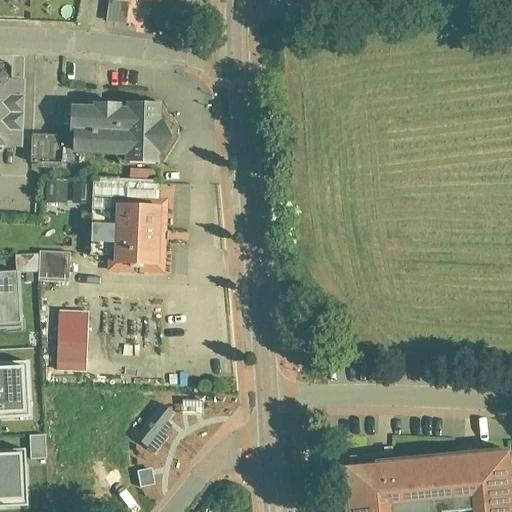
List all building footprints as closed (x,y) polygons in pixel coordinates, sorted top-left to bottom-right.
[(28,80),(0,79),(0,146),(26,147),(28,80)] [(165,165),(168,104),(82,100),(79,161),(165,165)] [(136,184),(102,183),(101,218),(132,219),(131,260),(110,259),(109,279),(175,281),(177,176),(136,174),(136,184)] [(68,205),(68,181),(47,181),(46,205),(68,205)] [(14,272),(36,272),(36,283),(69,283),(69,254),(14,254),(14,272)] [(20,277),(0,277),(0,331),(22,331),(20,277)] [(0,422),(21,422),(20,411),(29,411),(29,367),(0,367),(0,422)] [(46,436),(28,437),(30,460),(47,459),(46,436)] [(511,511),(511,450),(345,468),(349,511),(511,511)] [(28,454),(0,454),(0,509),(29,509),(28,454)]
